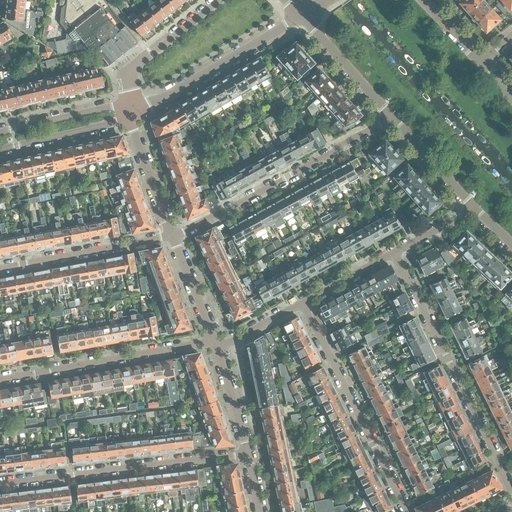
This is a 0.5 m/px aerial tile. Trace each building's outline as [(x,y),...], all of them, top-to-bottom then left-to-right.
[(7,0),(7,7),(12,7),(12,8),(13,9),(15,9),(17,9),(25,10),(26,0),(7,0)] [(66,0),(66,5),(61,8),(60,23),(67,32),(66,40),(55,42),(57,51),(58,53),(86,46),(102,66),(103,67),(104,67),(106,66),(108,65),(109,65),(110,64),(111,62),(112,62),(111,61),(116,57),(116,58),(117,57),(122,53),(122,54),(123,53),(127,49),(128,49),(129,48),(128,48),(133,44),(133,45),(134,44),(134,43),(136,41),(131,35),(132,34),(104,0),(66,0)] [(169,0),(168,0),(157,0),(155,1),(160,7),(160,9),(162,10),(163,11),(164,11),(167,15),(168,16),(177,9),(173,4),(172,5),(171,4),(169,2),(169,0)] [(168,0),(169,0),(169,2),(171,4),(172,5),(173,4),(177,9),(185,2),(183,0),(168,0)] [(469,13),(482,1),(481,0),(464,0),(460,4),(464,8),(464,10),(467,13),(469,13)] [(511,7),(511,0),(501,0),(510,10),(511,7)] [(155,1),(147,8),(152,14),(152,16),(153,17),(155,18),(159,22),(167,15),(164,11),(163,11),(162,10),(160,9),(160,7),(155,1)] [(477,23),(491,10),(482,1),(469,13),(472,17),(472,19),(475,22),(477,22),(477,23)] [(495,5),(504,15),(507,12),(499,3),(495,5)] [(12,7),(7,7),(5,19),(6,19),(32,36),(34,17),(42,18),(43,9),(37,8),(37,11),(30,10),(25,10),(17,9),(15,9),(13,9),(12,8),(12,7)] [(152,14),(147,8),(138,15),(143,21),(143,23),(145,24),(146,25),(147,24),(150,28),(159,22),(155,18),(153,17),(152,16),(152,14)] [(486,32),(499,20),(491,10),(477,23),(478,23),(478,25),(481,28),(482,28),(486,32)] [(143,21),(138,15),(129,22),(140,36),(150,28),(147,24),(146,25),(145,24),(143,23),(143,21)] [(4,21),(0,23),(0,33),(0,34),(1,36),(5,44),(23,33),(4,21)] [(48,42),(47,45),(57,51),(55,42),(48,42)] [(294,45),(290,49),(287,51),(285,50),(284,51),(277,57),(281,61),(277,65),(283,72),(304,53),(296,44),(294,45)] [(52,51),(44,47),(41,53),(48,57),(52,51)] [(87,50),(78,53),(80,60),(92,57),(87,50)] [(304,53),(283,72),(289,79),(293,75),(297,79),(314,64),(304,53)] [(256,76),(259,82),(270,75),(260,58),(249,65),(253,72),(255,73),(256,74),(256,76)] [(17,65),(14,59),(6,64),(8,67),(17,65)] [(253,72),(249,65),(239,71),(243,78),(245,79),(246,81),(246,82),(249,88),(259,82),(256,76),(256,74),(255,73),(253,72)] [(82,70),(87,90),(104,86),(99,66),(82,70)] [(313,92),(328,79),(319,69),(309,78),(306,75),(297,84),(300,88),(305,83),(313,92)] [(87,90),(82,70),(71,73),(75,92),(87,90)] [(243,78),(239,71),(229,77),(233,84),(235,85),(236,86),(236,88),(239,93),(249,88),(246,82),(246,81),(245,79),(243,78)] [(71,73),(54,77),(59,96),(75,92),(71,73)] [(19,105),(14,86),(4,89),(2,82),(0,82),(0,78),(1,78),(0,75),(0,99),(2,109),(19,105)] [(59,96),(54,77),(42,80),(47,99),(59,96)] [(233,84),(229,77),(219,83),(223,90),(225,91),(226,92),(226,94),(229,99),(239,93),(236,88),(236,86),(235,85),(233,84)] [(316,106),(321,101),(336,88),(328,79),(313,92),(318,98),(307,108),(312,116),(319,110),(316,106)] [(42,80),(28,83),(33,102),(47,99),(42,80)] [(33,102),(28,83),(14,86),(19,105),(33,102)] [(219,83),(209,88),(213,96),(215,96),(216,98),(216,100),(219,105),(229,99),(226,94),(226,92),(225,91),(223,90),(219,83)] [(213,96),(209,88),(199,94),(203,101),(205,103),(206,104),(206,106),(209,111),(219,105),(216,100),(216,98),(215,96),(213,96)] [(345,97),(336,88),(321,101),(330,111),(345,97)] [(203,101),(199,94),(189,100),(193,107),(195,108),(196,110),(196,112),(199,117),(209,111),(206,106),(206,104),(205,103),(203,101)] [(353,106),(345,97),(330,111),(338,120),(353,106)] [(279,109),(287,104),(284,99),(277,103),(279,109)] [(193,107),(189,100),(179,106),(180,107),(189,123),(199,117),(196,112),(196,110),(195,108),(193,107)] [(353,106),(338,120),(335,123),(342,132),(355,124),(354,122),(355,121),(361,116),(353,106)] [(189,123),(180,107),(179,107),(178,107),(174,109),(174,110),(169,113),(167,113),(164,115),(164,116),(162,117),(166,124),(174,120),(179,129),(189,123)] [(285,117),(291,114),(287,107),(281,110),(285,117)] [(266,124),(275,120),(272,115),(263,120),(266,124)] [(166,124),(162,117),(153,122),(152,125),(156,137),(157,136),(159,141),(181,134),(179,129),(174,120),(166,124)] [(237,123),(241,130),(245,127),(246,127),(244,123),(241,120),(237,123)] [(322,135),(327,130),(328,129),(325,126),(324,126),(320,130),(322,135)] [(317,129),(307,134),(315,149),(319,147),(319,148),(324,145),(324,144),(325,143),(317,129)] [(329,134),(327,130),(322,135),(326,143),(333,139),(331,133),(329,134)] [(185,132),(181,134),(159,141),(163,154),(182,147),(179,140),(182,138),(188,136),(185,132)] [(306,155),(298,139),(291,143),(285,133),(279,136),(282,143),(283,142),(286,140),(288,145),(296,159),(300,157),(300,158),(306,155)] [(307,134),(298,139),(306,155),(312,152),(311,151),(315,149),(307,134)] [(113,137),(112,137),(117,158),(120,169),(121,172),(135,168),(123,138),(121,136),(115,138),(113,137)] [(103,140),(102,140),(107,160),(117,158),(112,137),(110,138),(109,139),(104,140),(103,140)] [(98,142),(93,143),(97,162),(107,160),(102,140),(99,140),(98,142)] [(215,145),(213,141),(205,145),(207,149),(215,145)] [(87,144),(82,146),(87,165),(97,162),(93,143),(91,142),(88,143),(87,144)] [(376,167),(394,151),(386,142),(377,149),(376,148),(369,154),(375,161),(372,163),(376,167)] [(225,148),(222,143),(216,146),(219,151),(225,148)] [(76,147),(72,148),(76,167),(87,165),(82,146),(81,145),(77,146),(76,147)] [(185,146),(182,147),(163,154),(168,167),(186,160),(184,153),(187,152),(187,151),(192,149),(189,145),(186,146),(185,146)] [(296,159),(288,145),(279,150),(287,165),(293,162),(292,161),(296,159)] [(76,167),(72,148),(70,147),(67,148),(66,149),(62,150),(66,170),(76,167)] [(242,151),(248,161),(251,159),(245,148),(242,150),(243,151),(242,151)] [(66,170),(62,150),(60,150),(57,151),(56,152),(51,153),(56,172),(66,170)] [(287,165),(279,150),(269,155),(277,169),(281,167),(281,168),(287,165)] [(248,161),(242,151),(239,153),(241,157),(242,156),(245,162),(248,161)] [(402,160),(394,151),(376,167),(378,168),(380,167),(387,174),(402,160)] [(45,154),(41,155),(45,174),(56,172),(51,153),(50,152),(46,153),(45,154)] [(45,174),(41,155),(39,155),(36,155),(35,157),(31,158),(30,157),(34,177),(45,174)] [(277,169),(269,155),(260,160),(268,176),(274,172),(273,172),(277,169)] [(34,177),(30,157),(29,157),(26,158),(25,159),(20,160),(24,179),(25,184),(29,182),(29,180),(35,179),(34,177)] [(190,159),(186,160),(168,167),(173,180),(191,173),(189,166),(192,165),(192,164),(198,162),(196,157),(190,160),(190,159)] [(10,163),(9,162),(14,182),(15,186),(19,185),(18,181),(24,179),(20,160),(19,159),(16,160),(14,162),(10,163)] [(363,171),(357,159),(350,163),(359,178),(362,184),(369,181),(366,176),(371,172),(369,168),(363,171)] [(260,160),(250,165),(258,180),(262,178),(263,179),(268,176),(260,160)] [(14,182),(9,162),(5,163),(4,164),(0,164),(0,169),(4,184),(14,182)] [(359,178),(350,163),(341,168),(350,183),(359,178)] [(250,165),(241,170),(249,186),(255,183),(255,182),(258,180),(250,165)] [(397,193),(416,175),(408,166),(394,178),(399,183),(393,189),(397,193)] [(341,168),(331,173),(339,187),(345,184),(348,188),(352,186),(350,183),(341,168)] [(234,169),(229,171),(239,190),(243,188),(244,189),(249,186),(241,170),(236,173),(234,169)] [(122,191),(139,184),(136,177),(137,176),(136,172),(134,171),(134,170),(121,174),(116,176),(119,186),(109,190),(111,194),(122,191)] [(195,172),(191,173),(173,180),(178,193),(196,187),(193,179),(197,178),(196,177),(204,175),(202,170),(195,173),(195,172)] [(229,171),(219,176),(230,196),(236,193),(236,192),(239,190),(229,171)] [(339,187),(331,173),(322,178),(329,193),(333,198),(342,193),(339,187)] [(230,196),(219,176),(214,180),(211,174),(207,176),(213,186),(221,201),(225,198),(225,199),(230,196)] [(416,175),(397,193),(400,197),(405,192),(410,197),(424,185),(416,175)] [(322,178),(313,183),(320,198),(326,194),(331,204),(335,202),(333,198),(329,193),(322,178)] [(200,185),(196,187),(178,193),(182,206),(201,200),(198,192),(201,191),(209,188),(207,183),(200,186),(200,185)] [(313,183),(303,188),(311,203),(320,198),(313,183)] [(139,184),(122,191),(124,199),(115,203),(117,207),(144,198),(141,190),(142,189),(141,185),(139,184)] [(410,208),(413,211),(433,194),(424,185),(410,197),(415,203),(410,208)] [(311,203),(303,188),(294,194),(301,208),(311,203)] [(371,199),(377,195),(375,190),(368,196),(371,199)] [(383,192),(377,195),(381,201),(386,198),(383,192)] [(38,196),(40,202),(51,199),(49,194),(38,196)] [(294,194),(284,199),(292,213),(301,208),(294,194)] [(433,194),(413,211),(417,216),(423,210),(427,214),(433,209),(433,210),(441,203),(433,194)] [(206,198),(201,200),(182,206),(186,218),(189,219),(219,202),(215,195),(206,198)] [(144,198),(117,207),(115,207),(117,210),(119,221),(149,211),(146,203),(147,202),(145,198),(144,198)] [(292,213),(284,199),(275,204),(283,218),(292,213)] [(359,204),(356,199),(350,202),(352,207),(359,204)] [(275,204),(266,209),(279,233),(282,238),(284,237),(276,221),(283,218),(275,204)] [(90,207),(90,210),(93,222),(89,223),(92,241),(97,240),(98,239),(101,239),(96,212),(94,206),(90,207)] [(399,206),(392,211),(396,217),(396,219),(404,215),(399,206)] [(408,216),(413,211),(410,208),(405,212),(408,216)] [(279,233),(266,209),(256,214),(264,228),(270,225),(272,229),(273,229),(276,234),(279,233)] [(99,211),(96,212),(101,239),(103,238),(105,239),(110,238),(106,220),(101,221),(99,211)] [(150,211),(149,211),(119,221),(122,236),(156,229),(150,211)] [(92,241),(89,223),(83,224),(81,212),(77,213),(83,242),(86,241),(87,242),(92,241)] [(83,242),(77,213),(72,214),(75,226),(70,227),(74,245),(79,244),(80,243),(83,242)] [(348,218),(346,213),(336,218),(339,222),(348,218)] [(396,219),(396,217),(393,213),(384,218),(392,233),(401,228),(396,219)] [(264,228),(256,214),(247,219),(257,238),(267,233),(264,228)] [(332,218),(330,214),(321,219),(323,223),(332,218)] [(404,216),(397,219),(403,230),(410,226),(404,216)] [(64,245),(59,218),(59,217),(54,217),(57,229),(52,230),(56,248),(61,247),(62,246),(64,245)] [(74,245),(70,227),(66,228),(63,218),(59,218),(64,245),(68,245),(69,246),(74,245)] [(117,218),(106,220),(110,238),(120,236),(117,218)] [(392,233),(384,218),(375,223),(383,238),(392,233)] [(257,238),(247,219),(237,224),(245,239),(252,235),(254,240),(257,238)] [(56,248),(52,230),(47,231),(45,221),(42,222),(47,249),(50,248),(51,249),(56,248)] [(38,251),(35,233),(29,234),(27,222),(23,222),(23,224),(29,252),(32,251),(33,252),(38,251)] [(47,249),(42,222),(37,223),(39,232),(35,233),(38,251),(43,250),(44,249),(47,249)] [(20,255),(16,237),(12,238),(9,223),(4,223),(5,229),(10,255),(14,255),(15,255),(20,255)] [(375,223),(365,228),(373,243),(383,238),(375,223)] [(21,236),(16,237),(20,255),(25,254),(26,252),(29,252),(23,224),(19,225),(21,236)] [(202,250),(219,241),(223,239),(219,231),(225,228),(223,224),(198,237),(197,240),(202,250)] [(245,239),(237,224),(228,229),(242,256),(246,253),(240,241),(245,239)] [(373,243),(365,228),(356,233),(364,248),(373,243)] [(3,239),(0,239),(0,249),(2,258),(7,257),(8,256),(10,255),(5,229),(1,229),(3,239)] [(462,256),(477,241),(467,232),(458,241),(456,239),(450,245),(462,256)] [(356,233),(347,238),(355,253),(364,248),(356,233)] [(355,253),(347,238),(338,243),(346,258),(355,253)] [(273,244),(275,249),(282,245),(279,239),(272,242),(273,244)] [(238,254),(232,240),(227,243),(230,249),(228,249),(232,257),(238,254)] [(224,253),(219,241),(202,250),(208,262),(224,253)] [(477,241),(462,256),(471,265),(485,249),(477,241)] [(338,243),(333,245),(331,242),(327,244),(337,263),(346,258),(338,243)] [(275,249),(273,244),(266,248),(268,253),(275,249)] [(337,263),(327,244),(318,249),(320,253),(328,267),(337,263)] [(143,264),(165,256),(165,254),(164,250),(162,248),(135,253),(137,266),(143,264)] [(445,249),(440,253),(448,265),(452,267),(455,264),(452,262),(455,258),(445,249)] [(485,249),(471,265),(480,273),(495,258),(485,249)] [(433,250),(426,254),(435,270),(445,265),(437,250),(433,252),(433,250)] [(224,253),(208,262),(213,273),(230,264),(224,253)] [(328,267),(320,253),(311,258),(319,272),(328,267)] [(133,254),(123,256),(126,274),(136,272),(133,254)] [(435,270),(426,254),(420,257),(421,259),(417,261),(420,266),(415,269),(420,278),(435,270)] [(126,274),(123,256),(117,257),(117,258),(114,259),(119,284),(123,283),(122,275),(126,274)] [(165,256),(143,264),(143,266),(148,264),(151,273),(169,267),(167,261),(168,260),(167,257),(165,257),(165,256)] [(119,284),(114,259),(111,259),(109,258),(105,259),(108,277),(112,276),(114,285),(119,284)] [(310,278),(301,263),(299,258),(290,263),(292,268),(300,282),(310,278)] [(311,258),(301,263),(310,278),(319,272),(311,258)] [(495,258),(480,273),(489,282),(504,267),(495,258)] [(99,261),(96,262),(100,285),(105,284),(104,278),(108,277),(105,259),(99,260),(99,261)] [(100,285),(96,262),(93,262),(91,262),(87,263),(90,281),(94,280),(96,286),(100,285)] [(81,265),(78,265),(83,292),(87,291),(86,288),(87,287),(86,281),(90,281),(87,263),(81,263),(81,265)] [(230,264),(213,273),(219,285),(235,276),(230,264)] [(73,265),(68,266),(72,283),(77,283),(78,289),(79,293),(83,292),(78,265),(75,266),(73,265)] [(63,268),(60,268),(65,295),(69,294),(67,284),(72,283),(68,266),(63,267),(63,268)] [(169,267),(151,273),(155,284),(173,277),(169,267)] [(388,267),(382,271),(395,295),(403,291),(402,288),(398,290),(394,282),(398,280),(391,268),(388,267)] [(511,274),(504,267),(489,282),(498,291),(511,276),(511,274)] [(55,268),(51,269),(54,287),(58,286),(59,292),(60,292),(61,296),(65,295),(60,268),(57,269),(55,268)] [(292,268),(283,273),(291,287),(300,282),(292,268)] [(456,274),(449,268),(447,269),(451,276),(456,274)] [(45,271),(42,272),(47,299),(51,298),(49,288),(54,287),(51,269),(45,270),(45,271)] [(291,287),(283,273),(281,269),(272,274),(274,278),(282,292),(291,287)] [(382,271),(373,276),(382,291),(387,288),(391,297),(395,295),(382,271)] [(36,290),(33,272),(27,273),(27,275),(23,275),(28,298),(33,297),(31,291),(36,290)] [(47,299),(42,272),(39,272),(37,272),(33,272),(36,290),(40,290),(41,296),(42,296),(43,300),(47,299)] [(28,298),(23,275),(21,276),(20,275),(14,276),(18,294),(22,293),(23,299),(28,298)] [(18,294),(14,276),(9,277),(9,278),(6,279),(11,305),(15,305),(14,295),(18,294)] [(235,276),(219,285),(224,297),(241,289),(247,286),(252,284),(248,277),(243,280),(244,283),(240,285),(235,276)] [(273,297),(265,283),(264,283),(262,278),(256,281),(254,276),(251,277),(256,288),(264,302),(273,297)] [(382,291),(373,276),(365,280),(379,305),(383,302),(378,293),(382,291)] [(147,293),(146,284),(148,284),(146,277),(140,279),(142,294),(147,293)] [(173,277),(155,284),(159,294),(178,288),(176,282),(174,282),(173,277)] [(2,278),(0,278),(0,297),(5,296),(6,303),(6,302),(7,306),(11,305),(6,279),(3,279),(2,278)] [(282,292),(274,278),(265,283),(273,297),(282,292)] [(435,294),(456,284),(454,280),(448,283),(446,278),(431,285),(435,294)] [(379,305),(365,280),(357,285),(365,300),(370,297),(376,307),(379,305)] [(439,302),(454,295),(452,290),(457,287),(456,284),(435,294),(439,302)] [(365,300),(357,285),(349,289),(362,313),(366,311),(362,301),(365,300)] [(181,298),(178,288),(159,294),(162,304),(181,298)] [(241,289),(224,297),(230,308),(246,299),(241,289)] [(349,289),(341,293),(349,308),(354,306),(359,315),(362,313),(349,289)] [(349,308),(341,293),(333,298),(343,317),(347,315),(345,310),(349,308)] [(388,311),(408,302),(404,293),(390,300),(392,305),(383,309),(385,313),(388,311)] [(454,295),(439,302),(443,310),(464,300),(462,296),(456,299),(454,295)] [(250,297),(246,299),(230,308),(234,317),(237,318),(262,304),(260,300),(253,304),(250,297)] [(185,308),(181,298),(162,304),(166,315),(185,308)] [(333,298),(325,302),(332,317),(333,317),(338,315),(340,319),(343,317),(333,298)] [(464,300),(443,310),(447,318),(462,311),(460,306),(465,303),(464,300)] [(332,317),(325,302),(318,306),(317,309),(324,321),(329,318),(332,324),(332,323),(335,329),(339,327),(333,317),(332,317)] [(388,311),(385,313),(379,316),(381,320),(396,313),(398,317),(412,310),(408,302),(388,311)] [(157,306),(154,307),(153,307),(157,313),(158,324),(164,322),(157,306)] [(185,308),(166,315),(169,324),(164,326),(164,327),(188,319),(187,318),(188,317),(187,314),(186,313),(185,312),(186,310),(185,308)] [(488,308),(483,312),(489,325),(491,330),(496,325),(488,308)] [(139,338),(134,310),(134,309),(130,310),(130,315),(126,316),(126,317),(131,340),(139,338)] [(148,337),(145,319),(140,320),(138,309),(136,310),(134,310),(139,338),(148,337)] [(131,340),(126,317),(126,316),(122,317),(121,311),(116,312),(117,317),(122,341),(131,340)] [(151,318),(145,319),(148,337),(159,335),(155,315),(154,313),(150,314),(151,318)] [(454,334),(475,324),(473,320),(468,323),(466,318),(463,320),(461,316),(451,321),(453,324),(451,326),(454,334)] [(114,324),(110,325),(113,343),(122,341),(117,317),(113,318),(114,324)] [(288,334),(303,327),(301,322),(301,321),(300,318),(297,317),(283,325),(288,334)] [(392,340),(419,327),(418,324),(418,323),(417,320),(416,319),(415,318),(399,326),(401,330),(395,333),(395,334),(390,336),(392,340)] [(105,319),(104,320),(100,320),(105,345),(113,343),(110,325),(106,326),(105,319)] [(188,319),(164,327),(159,328),(160,334),(190,329),(192,326),(190,321),(188,320),(188,319)] [(70,351),(66,327),(65,320),(60,321),(62,327),(61,327),(62,334),(58,335),(61,352),(70,351)] [(97,327),(93,328),(96,345),(96,346),(105,345),(100,320),(96,321),(97,327)] [(387,328),(388,327),(385,321),(373,327),(375,330),(376,333),(387,328)] [(96,346),(96,345),(93,328),(89,329),(88,323),(83,324),(87,348),(96,346)] [(36,357),(32,339),(31,333),(27,334),(25,324),(20,325),(21,327),(27,359),(36,357)] [(83,324),(79,325),(80,330),(76,331),(79,349),(87,348),(83,324)] [(334,342),(354,333),(363,328),(361,325),(352,329),(350,324),(330,334),(334,342)] [(476,327),(475,324),(454,334),(458,342),(474,335),(471,330),(476,327)] [(79,349),(76,331),(71,332),(70,326),(66,327),(70,351),(79,349)] [(19,341),(15,342),(18,360),(27,359),(21,327),(17,327),(19,341)] [(39,327),(40,331),(44,356),(53,354),(49,330),(44,331),(43,327),(39,327)] [(303,327),(288,334),(282,337),(284,341),(290,338),(291,342),(307,335),(307,334),(307,333),(306,330),(304,330),(303,327)] [(421,329),(419,327),(392,340),(394,344),(399,342),(405,339),(406,343),(423,334),(423,332),(422,329),(421,329)] [(8,328),(3,329),(9,362),(18,360),(15,342),(11,343),(8,328)] [(382,336),(389,332),(387,328),(376,333),(378,337),(381,335),(382,336)] [(9,362),(3,329),(0,329),(0,333),(1,338),(0,338),(1,345),(0,344),(0,359),(1,363),(9,362)] [(367,342),(378,337),(376,333),(375,330),(364,336),(367,342)] [(32,339),(36,357),(44,356),(40,331),(31,333),(32,339)] [(507,338),(501,331),(497,335),(501,344),(507,338)] [(249,356),(270,353),(277,351),(274,343),(270,336),(268,333),(247,345),(246,347),(248,350),(249,356)] [(358,342),(354,333),(334,342),(338,351),(358,342)] [(423,334),(406,343),(408,347),(403,349),(405,353),(427,342),(426,340),(426,339),(425,336),(424,335),(423,334)] [(307,335),(291,342),(286,345),(288,349),(294,347),(296,351),(312,343),(310,338),(308,338),(307,335)] [(378,337),(367,342),(366,342),(369,347),(383,340),(382,336),(381,335),(378,337)] [(476,339),(474,335),(458,342),(462,350),(483,340),(481,336),(476,339)] [(484,344),(483,340),(462,350),(467,359),(468,358),(482,351),(479,346),(484,344)] [(427,342),(405,353),(400,356),(402,360),(407,358),(413,355),(414,359),(431,350),(431,348),(430,345),(428,345),(427,342)] [(312,343),(296,351),(298,355),(292,358),(294,362),(297,361),(315,352),(314,349),(314,347),(312,343)] [(367,358),(374,355),(371,350),(367,352),(366,350),(365,347),(349,355),(353,365),(356,363),(357,363),(362,361),(361,360),(366,357),(367,358)] [(431,350),(414,359),(416,363),(410,365),(413,370),(426,363),(427,366),(436,361),(434,356),(434,354),(433,351),(431,351),(431,350)] [(482,351),(468,358),(469,360),(470,360),(483,354),(482,353),(482,351)] [(317,356),(315,352),(297,361),(299,364),(302,363),(306,371),(316,366),(315,364),(320,361),(319,360),(320,359),(318,356),(317,356)] [(273,366),(270,353),(249,356),(252,370),(273,366)] [(175,376),(205,365),(203,362),(204,361),(203,357),(201,356),(201,355),(198,354),(172,359),(172,360),(175,376)] [(356,363),(353,365),(357,373),(374,365),(371,361),(376,359),(374,355),(367,358),(366,357),(361,360),(362,361),(357,363),(356,363)] [(473,373),(495,363),(493,359),(487,362),(486,359),(486,358),(485,358),(480,361),(470,366),(473,373)] [(175,376),(172,360),(168,360),(167,360),(161,361),(165,379),(166,384),(167,384),(170,406),(180,404),(176,381),(175,376)] [(165,379),(161,361),(156,361),(156,363),(151,363),(154,380),(165,379)] [(495,363),(473,373),(477,381),(493,374),(491,370),(497,367),(496,366),(499,365),(497,362),(495,363)] [(146,363),(141,364),(144,382),(154,380),(151,363),(147,364),(146,363)] [(291,381),(284,363),(278,365),(282,382),(280,383),(284,393),(286,404),(295,402),(286,383),(291,381)] [(131,367),(134,384),(135,390),(139,389),(138,383),(144,382),(141,364),(136,365),(135,366),(131,367)] [(205,365),(175,376),(176,381),(181,380),(181,381),(190,378),(191,384),(210,377),(208,371),(207,371),(205,365)] [(376,369),(374,365),(357,373),(362,382),(365,380),(366,381),(370,378),(370,377),(375,374),(375,375),(382,372),(380,367),(376,369)] [(397,371),(395,365),(389,368),(392,374),(397,371)] [(275,379),(273,366),(252,370),(254,383),(275,379)] [(425,385),(443,376),(442,372),(443,371),(440,366),(439,367),(439,366),(424,373),(427,379),(423,381),(425,385)] [(134,384),(131,367),(127,368),(126,367),(120,368),(124,386),(134,384)] [(124,386),(120,368),(115,369),(115,370),(110,371),(113,388),(124,386)] [(494,377),(493,374),(477,381),(481,389),(507,376),(511,374),(509,371),(507,372),(505,368),(499,371),(501,374),(494,377)] [(313,385),(329,378),(326,372),(325,373),(323,369),(316,372),(315,371),(304,376),(306,381),(310,379),(313,385)] [(105,371),(100,372),(103,390),(113,388),(110,371),(106,372),(105,371)] [(103,390),(100,372),(95,373),(94,374),(90,375),(94,397),(98,396),(97,391),(103,390)] [(384,376),(382,372),(375,375),(375,374),(370,377),(370,378),(366,381),(365,380),(362,382),(366,391),(382,383),(380,378),(384,376)] [(85,375),(79,376),(83,398),(89,397),(89,398),(94,397),(90,375),(86,375),(85,375)] [(83,398),(79,376),(74,377),(73,378),(69,379),(72,395),(73,400),(83,398)] [(443,376),(425,385),(429,394),(431,393),(449,385),(446,379),(445,380),(443,376)] [(507,376),(481,389),(485,396),(500,389),(499,385),(509,379),(507,376)] [(210,377),(191,384),(193,389),(189,390),(191,397),(213,389),(211,383),(212,382),(210,377)] [(64,378),(59,379),(62,397),(72,395),(69,379),(65,379),(64,378)] [(329,378),(313,385),(318,394),(332,387),(331,384),(331,383),(329,378)] [(62,397),(59,379),(53,381),(52,382),(49,382),(50,389),(47,390),(49,404),(57,403),(56,398),(62,397)] [(278,392),(275,379),(254,383),(257,396),(278,392)] [(297,392),(293,381),(288,385),(292,394),(297,392)] [(384,387),(382,383),(366,391),(370,399),(373,398),(375,398),(379,396),(378,395),(384,392),(384,393),(391,389),(388,385),(384,387)] [(30,385),(34,407),(44,405),(41,384),(36,384),(35,384),(30,385)] [(34,407),(30,385),(20,386),(23,404),(24,409),(34,407)] [(449,385),(431,393),(436,403),(453,395),(451,391),(452,391),(449,385)] [(20,386),(9,388),(12,406),(23,404),(20,386)] [(332,387),(318,394),(322,404),(338,396),(336,392),(335,393),(332,387)] [(12,406),(9,388),(0,390),(0,394),(2,407),(12,406)] [(500,389),(485,396),(488,404),(511,392),(511,389),(511,388),(502,392),(500,389)] [(213,389),(191,397),(193,403),(198,401),(200,407),(217,400),(218,399),(216,395),(215,395),(213,389)] [(393,394),(391,389),(384,393),(384,392),(378,395),(379,396),(375,398),(373,398),(370,399),(374,408),(391,400),(389,396),(393,394)] [(415,390),(411,392),(410,393),(415,402),(420,399),(415,390)] [(281,405),(278,392),(257,396),(260,409),(281,405)] [(511,392),(488,404),(492,411),(508,404),(506,400),(511,396),(511,392)] [(299,394),(294,396),(297,403),(303,401),(299,394)] [(453,395),(436,403),(441,413),(458,404),(456,398),(455,399),(453,395)] [(341,402),(338,396),(322,404),(318,406),(319,408),(321,408),(324,415),(342,406),(340,402),(341,402)] [(217,400),(200,407),(198,407),(201,416),(203,415),(204,419),(203,420),(203,421),(222,414),(223,413),(221,409),(220,408),(217,400)] [(393,404),(391,400),(374,408),(379,417),(382,415),(383,416),(387,413),(387,412),(392,409),(392,410),(399,407),(397,402),(393,404)] [(420,412),(433,404),(432,401),(418,408),(420,412)] [(461,410),(458,404),(441,413),(445,422),(462,414),(460,410),(461,410)] [(511,406),(510,407),(508,404),(492,411),(496,419),(511,410),(511,406)] [(281,405),(260,409),(261,414),(262,414),(264,425),(284,421),(281,405)] [(327,424),(332,422),(347,415),(344,409),(343,409),(342,406),(324,415),(327,421),(326,423),(327,424)] [(382,415),(379,417),(383,426),(399,417),(397,413),(401,411),(399,407),(392,410),(392,409),(387,412),(387,413),(383,416),(382,415)] [(511,410),(496,419),(500,427),(511,420),(511,410)] [(225,421),(222,414),(203,421),(206,429),(207,428),(209,432),(207,433),(207,434),(227,426),(227,425),(226,422),(225,421)] [(462,414),(445,422),(444,422),(447,429),(447,431),(447,433),(450,432),(468,423),(465,417),(464,418),(462,414)] [(347,415),(332,422),(336,432),(351,424),(349,421),(350,420),(347,415)] [(399,417),(383,426),(387,434),(391,433),(392,433),(396,431),(395,430),(401,427),(408,424),(406,420),(401,422),(399,417)] [(56,426),(56,421),(56,418),(46,420),(47,428),(56,426)] [(511,420),(500,427),(503,434),(511,429),(511,420)] [(181,427),(185,450),(187,450),(188,450),(191,450),(192,449),(193,449),(191,432),(190,432),(188,432),(188,426),(186,426),(185,421),(181,421),(181,427)] [(287,437),(284,421),(264,425),(267,441),(287,437)] [(468,423),(450,432),(455,441),(472,432),(470,429),(471,429),(468,423)] [(151,454),(148,429),(147,424),(145,424),(146,427),(143,427),(144,431),(143,431),(144,438),(141,438),(143,456),(147,456),(148,454),(151,454)] [(176,452),(174,434),(170,434),(169,428),(168,424),(164,425),(167,452),(170,452),(172,453),(176,452)] [(354,431),(351,424),(336,432),(341,441),(356,433),(355,431),(354,431)] [(410,428),(408,424),(401,427),(395,430),(396,431),(392,433),(391,433),(387,434),(392,443),(408,435),(406,430),(410,428)] [(167,452),(164,425),(160,425),(161,429),(160,429),(161,435),(157,436),(159,454),(164,454),(165,452),(167,452)] [(227,426),(207,434),(203,435),(200,436),(201,449),(231,445),(233,443),(227,426)] [(424,438),(429,435),(425,426),(421,428),(425,437),(424,437),(424,438)] [(178,433),(174,434),(176,452),(181,451),(182,450),(185,450),(181,427),(177,427),(178,433)] [(143,456),(141,438),(136,439),(136,432),(135,432),(134,428),(130,429),(130,433),(134,456),(137,456),(138,457),(143,456)] [(159,454),(157,436),(156,429),(152,430),(152,428),(148,429),(151,454),(154,454),(155,455),(159,454)] [(511,429),(503,434),(507,442),(511,439),(511,429)] [(126,458),(124,440),(119,441),(119,434),(118,435),(118,431),(113,431),(114,435),(117,458),(120,458),(121,459),(126,458)] [(474,437),(472,432),(455,441),(459,450),(477,441),(475,436),(474,437)] [(127,440),(124,440),(126,458),(130,458),(131,457),(134,456),(130,433),(126,434),(127,440)] [(356,433),(341,441),(345,450),(360,443),(358,439),(359,439),(356,433)] [(117,458),(114,435),(110,436),(111,441),(107,442),(109,460),(113,460),(114,459),(117,458)] [(408,435),(392,443),(396,452),(399,450),(400,450),(404,448),(404,447),(409,444),(410,445),(416,442),(414,437),(410,439),(408,435)] [(106,436),(102,437),(101,436),(98,437),(101,461),(103,460),(104,461),(109,460),(107,442),(106,436)] [(101,461),(98,437),(89,438),(89,439),(90,444),(92,462),(96,462),(97,461),(101,461)] [(291,454),(287,437),(267,441),(271,458),(291,454)] [(80,438),(76,438),(68,439),(69,448),(72,447),(73,451),(71,452),(70,453),(71,464),(74,464),(75,463),(76,464),(79,464),(80,463),(83,462),(80,440),(80,438)] [(92,462),(90,444),(89,439),(80,440),(83,462),(86,462),(87,463),(92,462)] [(438,449),(452,442),(450,439),(437,446),(438,449)] [(68,452),(66,440),(55,441),(55,443),(58,466),(60,466),(61,467),(64,466),(65,465),(70,464),(69,458),(67,457),(66,457),(65,453),(68,452)] [(477,441),(459,450),(464,460),(481,452),(479,448),(480,448),(477,441)] [(418,446),(416,442),(410,445),(409,444),(404,447),(404,448),(400,450),(399,450),(396,452),(400,460),(416,452),(414,448),(418,446)] [(55,443),(51,443),(52,449),(47,450),(50,468),(53,467),(54,466),(58,466),(55,443)] [(360,443),(345,450),(341,452),(343,456),(346,461),(350,460),(365,452),(363,446),(362,446),(360,443)] [(43,444),(38,445),(41,468),(43,468),(44,469),(50,468),(47,450),(43,450),(43,444)] [(41,468),(38,445),(33,445),(34,451),(31,452),(33,470),(36,469),(37,468),(41,468)] [(26,452),(25,446),(21,447),(24,470),(26,470),(27,471),(33,470),(31,452),(26,452)] [(17,448),(13,449),(16,472),(19,471),(20,470),(24,470),(21,447),(17,447),(17,448)] [(445,450),(443,447),(438,449),(443,458),(447,456),(445,450)] [(16,472),(14,454),(12,454),(12,448),(9,449),(9,448),(5,449),(8,472),(9,472),(10,473),(16,472)] [(316,452),(308,456),(308,457),(309,464),(319,459),(316,452)] [(368,457),(365,452),(350,460),(354,469),(369,461),(367,458),(368,457)] [(418,457),(416,452),(400,460),(404,469),(408,468),(409,468),(413,466),(412,464),(418,462),(425,459),(423,454),(418,457)] [(481,452),(464,460),(455,465),(456,468),(467,463),(470,470),(486,462),(486,461),(486,460),(484,455),(483,456),(481,452)] [(294,470),(291,454),(271,458),(274,474),(294,470)] [(326,460),(323,454),(318,456),(321,463),(326,460)] [(452,466),(447,456),(443,458),(448,468),(452,466)] [(427,463),(425,459),(418,462),(412,464),(413,466),(409,468),(408,468),(404,469),(409,478),(425,470),(423,465),(427,463)] [(371,465),(369,461),(354,469),(359,478),(374,470),(372,464),(371,465)] [(220,482),(240,478),(240,477),(241,476),(240,473),(239,472),(238,466),(235,464),(203,468),(204,469),(206,485),(209,485),(212,484),(211,475),(218,474),(219,477),(221,476),(222,481),(220,481),(220,482)] [(206,485),(204,469),(198,470),(200,487),(206,485)] [(187,472),(191,501),(195,501),(194,494),(199,493),(196,470),(195,471),(194,470),(191,470),(190,471),(187,472)] [(297,487),(294,470),(274,474),(278,491),(297,487)] [(377,476),(374,470),(359,478),(363,487),(378,480),(376,476),(377,476)] [(425,470),(409,478),(413,486),(416,485),(417,485),(422,483),(421,482),(426,479),(427,480),(439,474),(438,472),(435,474),(434,471),(427,474),(425,470)] [(440,473),(439,474),(427,480),(426,479),(421,482),(422,483),(417,485),(416,485),(413,486),(417,495),(433,487),(433,485),(431,483),(435,480),(434,477),(441,474),(442,476),(447,474),(446,470),(440,473)] [(191,501),(187,472),(184,472),(183,471),(179,472),(181,490),(185,489),(186,502),(191,501)] [(181,490),(179,472),(174,472),(173,473),(170,474),(173,501),(174,501),(174,503),(178,502),(177,497),(178,496),(177,491),(181,490)] [(488,491),(489,494),(501,489),(492,472),(481,477),(485,486),(486,487),(487,488),(488,491)] [(166,473),(161,474),(164,492),(168,491),(169,498),(170,502),(173,501),(170,474),(167,474),(166,473)] [(164,492),(161,474),(157,474),(156,475),(153,476),(157,499),(161,498),(160,492),(164,492)] [(149,475),(144,476),(147,494),(151,493),(152,503),(157,503),(157,499),(153,476),(150,476),(149,475)] [(147,494),(144,476),(140,476),(139,478),(136,478),(140,508),(141,508),(141,505),(144,505),(144,501),(143,494),(147,494)] [(132,477),(128,478),(130,496),(134,496),(136,509),(140,508),(136,478),(134,478),(132,477)] [(485,486),(481,477),(470,483),(474,491),(476,492),(477,494),(477,496),(479,500),(489,494),(488,491),(487,488),(486,487),(485,486)] [(122,480),(119,480),(122,504),(127,503),(126,497),(130,496),(128,478),(123,479),(122,480)] [(212,484),(209,485),(210,489),(216,488),(216,491),(222,490),(222,491),(224,490),(224,495),(223,495),(223,496),(243,492),(243,491),(244,490),(243,486),(242,486),(240,478),(220,482),(212,484)] [(106,482),(102,482),(105,506),(114,504),(111,480),(106,481),(106,482)] [(122,504),(119,480),(117,480),(116,480),(111,480),(114,504),(122,504)] [(344,485),(341,480),(334,483),(337,488),(344,485)] [(380,483),(378,480),(363,487),(368,496),(384,489),(381,483),(380,483)] [(96,500),(94,482),(90,483),(89,484),(85,484),(89,508),(93,507),(92,501),(96,500)] [(105,506),(102,482),(100,483),(99,482),(94,482),(96,500),(97,507),(101,506),(105,506)] [(470,483),(459,488),(468,505),(479,500),(477,496),(477,494),(476,492),(474,491),(470,483)] [(89,508),(85,484),(83,485),(82,484),(79,484),(78,485),(77,486),(79,502),(83,502),(84,511),(87,511),(89,511),(89,508)] [(63,487),(60,487),(63,511),(68,510),(67,504),(71,503),(69,486),(67,485),(64,486),(63,487)] [(63,511),(60,487),(58,488),(57,487),(52,488),(54,506),(58,505),(59,511),(63,511)] [(301,503),(297,487),(278,491),(281,507),(301,503)] [(47,489),(43,490),(45,511),(50,511),(50,506),(54,506),(52,488),(47,488),(47,489)] [(321,488),(315,490),(317,499),(323,498),(321,488)] [(468,505),(459,488),(449,493),(453,502),(454,505),(455,506),(457,510),(468,505)] [(40,489),(35,490),(37,511),(45,511),(43,490),(41,490),(40,489)] [(384,489),(368,496),(370,501),(359,506),(362,511),(364,510),(369,507),(387,498),(386,495),(387,494),(384,489)] [(37,511),(35,490),(31,490),(30,491),(27,492),(29,511),(37,511)] [(23,491),(18,492),(20,510),(25,510),(24,511),(29,511),(27,492),(24,492),(23,491)] [(20,510),(18,492),(14,492),(13,494),(10,494),(11,511),(16,511),(16,510),(20,510)] [(243,492),(223,496),(223,499),(219,500),(220,505),(224,504),(225,505),(226,504),(227,509),(225,509),(226,510),(246,506),(246,505),(246,504),(246,500),(245,499),(243,492)] [(6,493),(1,494),(3,511),(4,511),(7,511),(11,511),(10,494),(7,494),(6,493)] [(351,493),(343,497),(346,502),(354,498),(351,493)] [(453,502),(449,493),(438,498),(442,507),(442,508),(443,510),(444,511),(453,511),(457,510),(455,506),(454,505),(453,502)] [(332,498),(326,499),(328,511),(331,511),(333,511),(334,511),(333,507),(332,498)] [(389,502),(387,498),(369,507),(371,511),(375,509),(375,511),(383,511),(393,507),(390,501),(389,502)] [(442,507),(438,498),(427,504),(431,511),(444,511),(443,510),(442,508),(442,507)] [(328,511),(326,499),(320,501),(321,511),(328,511)] [(302,508),(301,503),(281,507),(281,511),(306,511),(305,508),(302,508)]
